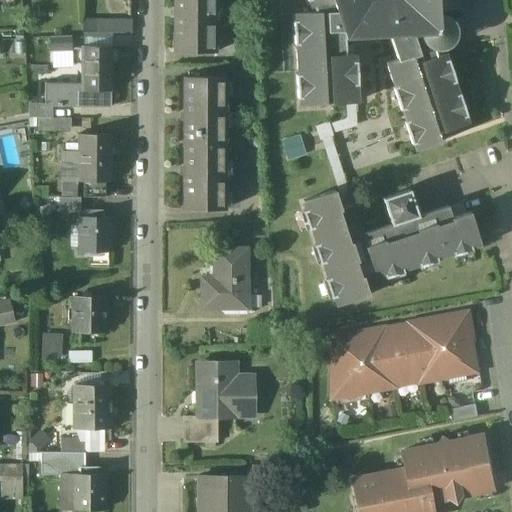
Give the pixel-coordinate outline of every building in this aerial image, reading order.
[(215,0),(174,0),(174,50),(216,50),(215,0)] [(264,0),(265,12),(280,11),(280,0),(264,0)] [(311,0),(313,5),(315,4),(316,11),(296,12),(297,23),(294,23),(295,44),(298,44),(298,49),(296,49),(297,69),(299,69),(300,74),(297,74),(298,99),(301,98),(302,106),(356,102),(355,86),(358,86),(357,62),(354,62),(354,54),(346,55),(346,47),(379,36),(390,35),(398,59),(387,63),(393,83),(395,82),(397,86),(394,87),(401,110),(404,109),(408,121),(405,122),(413,145),(415,144),(418,151),(441,143),(438,134),(466,125),(464,118),(467,117),(460,94),(456,95),(452,84),(456,82),(448,59),(445,61),(443,54),(437,56),(433,46),(439,47),(444,46),(448,43),(451,39),(453,33),(459,32),(456,22),(450,23),(449,22),(446,20),(443,18),(439,18),(439,9),(460,8),(459,0),(395,0),(369,2),(368,0),(311,0)] [(128,34),(128,18),(84,18),(84,34),(128,34)] [(71,36),(50,37),(51,51),(72,50),(71,36)] [(112,47),(82,46),(82,83),(82,90),(111,90),(111,91),(112,91),(112,47)] [(227,77),(185,76),(184,209),(226,209),(227,77)] [(278,76),(268,76),(268,86),(278,86),(278,76)] [(82,83),(47,83),(46,104),(46,106),(53,106),(111,107),(111,91),(111,90),(82,90),(82,83)] [(46,104),(29,104),(29,117),(53,117),(53,106),(46,106),(46,104)] [(16,143),(27,142),(26,126),(14,128),(16,143)] [(280,139),(286,158),(304,153),(298,133),(280,139)] [(112,134),(79,134),(79,182),(106,182),(112,182),(112,134)] [(106,182),(84,182),(84,198),(106,198),(106,182)] [(335,190),(303,200),(338,306),(370,295),(364,277),(374,274),(376,278),(480,243),(470,212),(452,218),(450,212),(448,205),(419,215),(410,189),(383,198),(392,224),(363,233),(353,204),(341,208),(335,190)] [(81,212),(80,198),(61,198),(61,212),(81,212)] [(111,218),(80,217),(79,251),(111,252),(111,218)] [(248,248),(215,248),(215,277),(202,277),(202,308),(225,308),(225,297),(248,296),(248,248)] [(105,298),(74,297),(73,332),(105,332),(105,298)] [(7,300),(0,301),(0,326),(12,324),(7,300)] [(463,313),(436,318),(446,373),(477,367),(468,316),(467,316),(467,313),(463,314),(463,313)] [(436,318),(414,322),(414,323),(410,324),(420,378),(446,373),(436,318)] [(275,323),(252,323),(253,344),(276,343),(275,323)] [(409,323),(384,328),(394,383),(420,378),(410,324),(409,323)] [(379,329),(357,333),(367,388),(394,383),(384,328),(380,329),(379,329)] [(62,355),(62,332),(43,332),(43,355),(62,355)] [(357,333),(336,337),(333,338),(333,341),(332,341),(332,394),(367,388),(357,333)] [(92,352),(69,351),(69,363),(92,363),(92,352)] [(236,375),(236,363),(198,364),(198,417),(213,416),(237,416),(237,399),(254,399),(253,375),(236,375)] [(70,373),(70,382),(99,381),(99,372),(70,373)] [(110,385),(75,385),(75,429),(110,428),(110,385)] [(477,404),(449,410),(451,421),(479,416),(477,404)] [(213,443),(213,416),(198,417),(184,417),(184,443),(213,443)] [(405,468),(352,479),(355,496),(358,495),(360,511),(432,511),(430,502),(448,498),(455,503),(460,496),(496,489),(485,435),(450,442),(442,437),(437,444),(402,451),(405,468)] [(85,439),(61,439),(61,452),(85,452),(85,439)] [(61,452),(43,452),(43,467),(70,467),(85,467),(85,452),(61,452)] [(70,467),(43,467),(43,475),(62,475),(62,489),(74,490),(74,474),(95,474),(95,467),(85,467),(70,467)] [(95,474),(74,474),(74,490),(74,509),(104,510),(104,474),(95,474)] [(245,511),(246,477),(199,477),(199,511),(245,511)]
